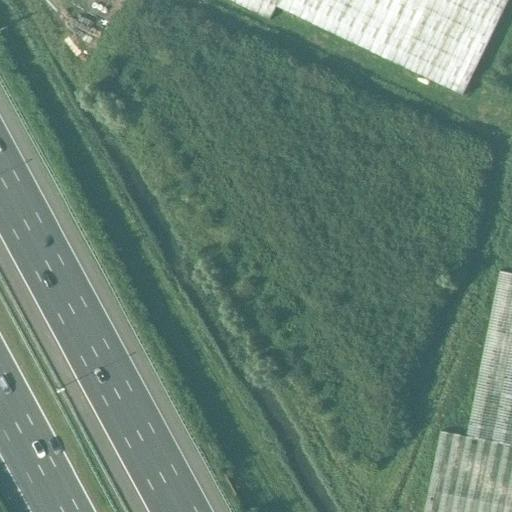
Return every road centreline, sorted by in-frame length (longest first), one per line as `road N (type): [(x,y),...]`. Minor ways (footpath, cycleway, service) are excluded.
road 1 (motorway): [(180,511),(0,175)]
road 2 (motorway): [(0,397),(61,511)]
